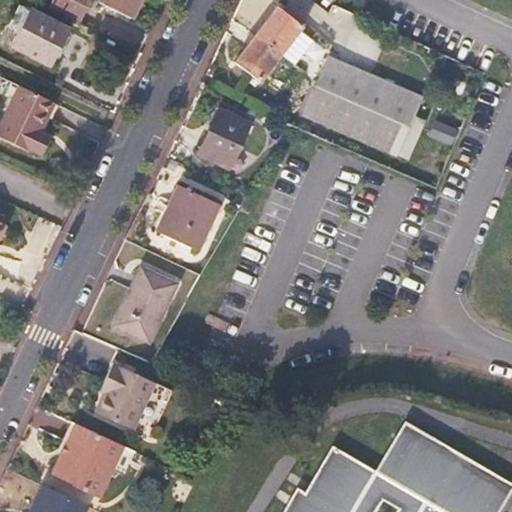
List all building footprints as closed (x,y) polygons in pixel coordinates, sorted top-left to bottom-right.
[(80,22),(89,0),(52,0),(50,6),(80,22)] [(130,18),(139,0),(99,0),(99,2),(130,18)] [(19,29),(30,8),(19,3),(9,24),(19,29)] [(256,34),(280,53),(301,26),(277,7),(256,34)] [(51,66),(70,29),(30,8),(19,29),(12,45),(51,66)] [(259,81),(280,53),(256,34),(234,62),(259,81)] [(421,97),(325,56),(301,114),(396,154),(421,97)] [(42,130),(54,104),(16,85),(0,116),(0,139),(31,154),(32,151),(39,154),(48,138),(40,134),(42,130)] [(48,132),(60,106),(54,104),(42,130),(48,132)] [(249,122),(219,109),(198,154),(227,168),(249,122)] [(44,156),(52,140),(48,138),(39,154),(44,156)] [(219,204),(178,185),(156,231),(197,251),(219,204)] [(176,283),(140,267),(112,325),(148,342),(176,283)] [(157,383),(116,364),(94,411),(135,431),(157,383)] [(404,421),(396,433),(436,458),(444,446),(404,421)] [(126,447),(76,424),(52,476),(101,499),(126,447)] [(330,443),(302,489),(295,484),(277,511),(493,511),(509,486),(444,446),(436,458),(396,433),(373,470),(330,443)] [(0,511),(33,511),(41,495),(15,482),(0,511)]
